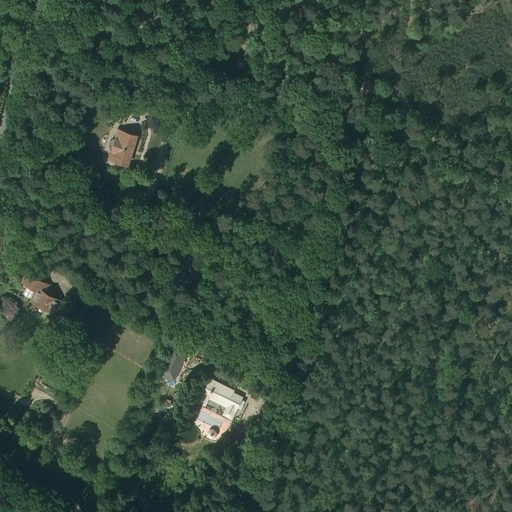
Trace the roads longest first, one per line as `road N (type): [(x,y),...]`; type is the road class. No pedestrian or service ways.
road 1 (track): [(447,445),(454,317),(440,257),(419,214),(417,164),(426,147)]
road 2 (track): [(511,414),(317,511)]
road 3 (track): [(182,50),(150,60),(0,35)]
road 4 (track): [(343,0),(267,58),(233,27)]
